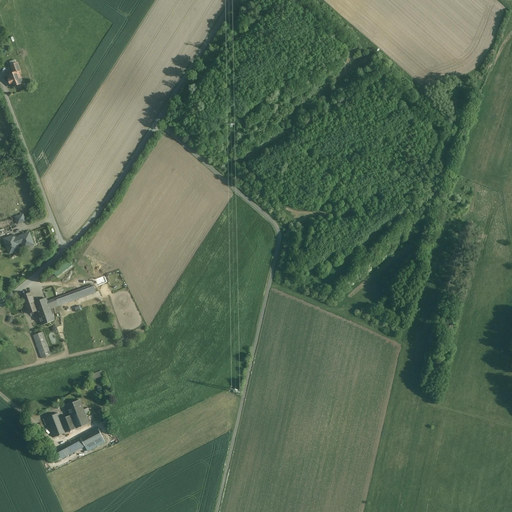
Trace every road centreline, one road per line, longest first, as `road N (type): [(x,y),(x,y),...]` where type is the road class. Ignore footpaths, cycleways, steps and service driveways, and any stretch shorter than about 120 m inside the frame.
road 1 (unclassified): [(157,122),(272,221),(278,236),(216,511)]
road 2 (unclassified): [(65,249),(0,79)]
road 3 (track): [(511,425),(428,401),(420,381),(434,315)]
road 4 (unclassified): [(65,249),(157,122)]
road 5 (unclassified): [(157,122),(234,0)]
